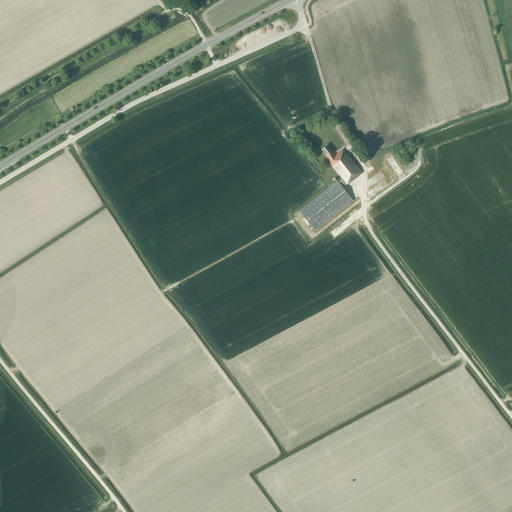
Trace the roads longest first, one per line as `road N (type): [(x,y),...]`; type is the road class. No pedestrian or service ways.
road 1 (track): [(365,215),(511,417)]
road 2 (unclassified): [(0,182),(131,104),(217,65)]
road 3 (primary): [(0,165),(206,45)]
road 4 (unclassified): [(124,511),(0,359)]
